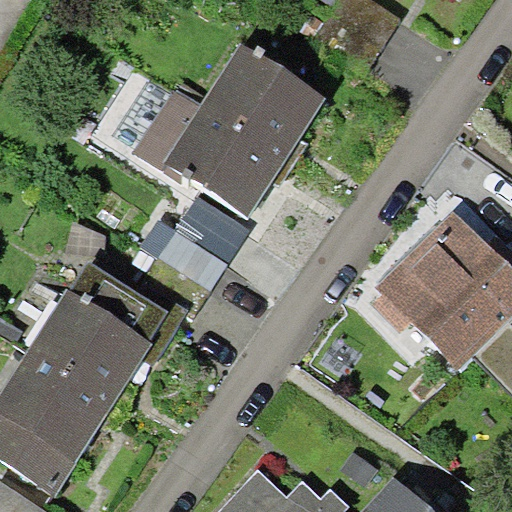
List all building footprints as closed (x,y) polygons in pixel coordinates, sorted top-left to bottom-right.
[(308,0),(330,14),(326,20),(378,54),(396,27),(354,0),(308,0)] [(361,81),(378,54),(326,20),(309,47),(361,81)] [(246,67),(209,123),(280,168),(317,111),(255,72),(259,67),(254,64),(250,69),(246,67)] [(243,226),(280,168),(209,123),(171,98),(131,162),(183,194),(187,190),(243,226)] [(511,320),(511,293),(511,292),(511,290),(511,274),(505,267),(496,277),(449,230),(389,289),(416,318),(407,327),(456,377),(470,363),(469,362),(511,320)] [(170,239),(153,265),(205,300),(223,273),(170,239)] [(188,327),(205,300),(153,265),(135,293),(188,327)] [(71,314),(37,368),(106,413),(141,359),(154,367),(176,332),(83,272),(61,307),(71,314)] [(511,320),(469,362),(470,363),(511,406),(511,320)] [(0,424),(0,468),(49,501),(106,413),(37,368),(0,424)] [(342,476),(357,488),(367,475),(350,464),(342,476)] [(341,511),(333,505),(326,511),(321,511),(306,497),(291,511),(288,511),(261,485),(235,511),(341,511)] [(29,511),(0,492),(0,511),(29,511)] [(413,511),(397,497),(382,511),(413,511)]
